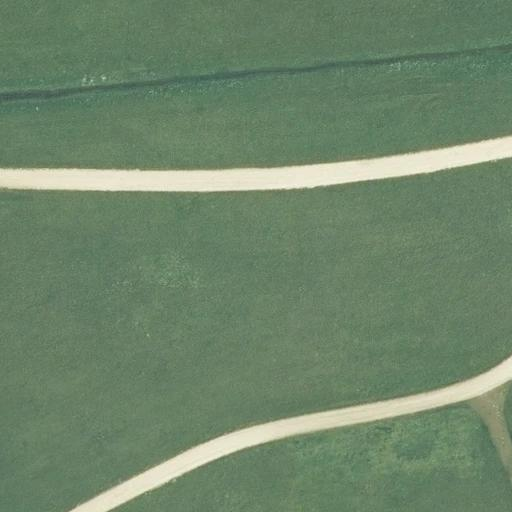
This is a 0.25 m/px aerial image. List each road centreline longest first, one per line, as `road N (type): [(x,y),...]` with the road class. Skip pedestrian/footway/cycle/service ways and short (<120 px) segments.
road 1 (unknown): [(511,145),(277,179),(0,180)]
road 2 (unknown): [(88,511),(143,480),(233,446),(322,417),(480,387),(511,370)]
